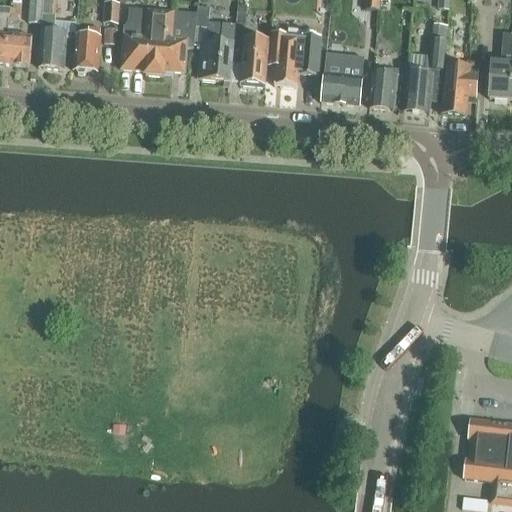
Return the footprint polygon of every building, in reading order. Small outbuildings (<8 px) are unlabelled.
[(30,0),(29,25),(41,26),(43,0),(30,0)] [(68,36),(55,35),(56,17),(57,0),(45,0),(39,70),(65,72),(68,36)] [(274,0),(274,9),(301,12),(301,0),(274,0)] [(380,0),(365,0),(364,12),(380,13),(380,0)] [(511,13),(511,0),(499,0),(499,13),(511,13)] [(103,25),(119,27),(120,5),(104,4),(103,25)] [(0,67),(5,68),(9,21),(10,21),(11,10),(0,8),(0,67)] [(235,28),(209,25),(210,10),(198,10),(196,29),(210,30),(206,61),(203,61),(201,82),(229,85),(230,83),(235,28)] [(179,16),(179,17),(130,14),(129,27),(125,30),(124,39),(123,39),(121,72),(146,74),(146,78),(164,79),(165,73),(184,75),(186,51),(194,51),(197,17),(179,16)] [(19,22),(10,21),(9,21),(5,68),(30,70),(32,39),(18,38),(19,22)] [(235,28),(231,65),(243,66),(241,84),(241,86),(243,86),(243,88),(265,90),(267,69),(270,42),(246,40),(244,26),(235,25),(235,28)] [(100,41),(100,30),(88,29),(87,40),(76,39),(74,73),(99,75),(101,41),(100,41)] [(116,47),(117,32),(105,31),(104,46),(116,47)] [(271,36),(268,69),(275,70),(274,89),(297,91),(298,79),(318,80),(321,41),(317,40),(302,39),(302,42),(288,41),(289,38),(287,38),(271,36)] [(489,99),(511,100),(511,87),(511,36),(503,36),(501,64),(492,63),(489,99)] [(409,58),(408,72),(407,72),(407,76),(403,113),(429,116),(434,75),(434,72),(444,72),(446,43),(433,42),(431,59),(409,58)] [(359,108),(362,81),(364,61),(332,57),(326,56),(321,105),(359,108)] [(447,76),(443,118),(465,120),(467,101),(477,102),(479,65),(467,64),(466,69),(447,68),(447,76)] [(388,70),(387,75),(373,73),(369,109),(403,113),(407,76),(402,76),(402,72),(388,70)] [(511,427),(471,422),(469,442),(471,443),(468,462),(466,462),(464,482),(494,486),(492,506),(511,508),(511,427)] [(464,501),(462,511),(487,511),(488,504),(464,501)]
